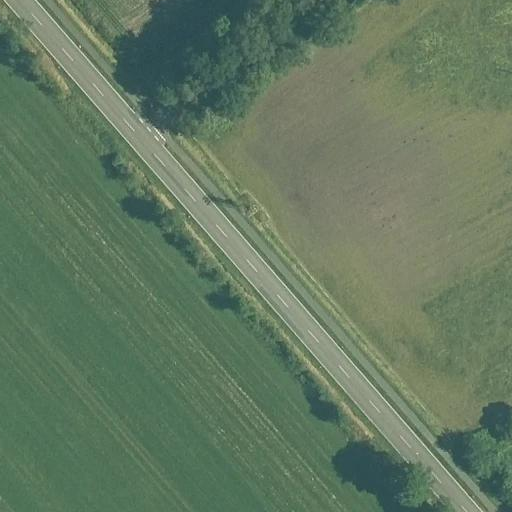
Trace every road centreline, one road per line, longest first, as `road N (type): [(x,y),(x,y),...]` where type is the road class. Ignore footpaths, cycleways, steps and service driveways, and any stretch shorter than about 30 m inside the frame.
road 1 (tertiary): [(142,139),(466,511)]
road 2 (unclassified): [(142,139),(333,0)]
road 3 (tertiary): [(20,0),(142,139)]
